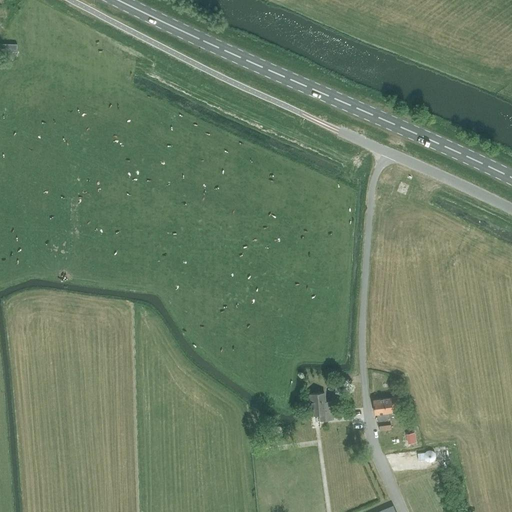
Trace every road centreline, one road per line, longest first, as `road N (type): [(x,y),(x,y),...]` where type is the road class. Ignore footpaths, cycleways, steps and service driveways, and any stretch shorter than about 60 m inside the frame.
road 1 (primary): [(511,176),(119,0)]
road 2 (unclassified): [(339,131),(511,209)]
